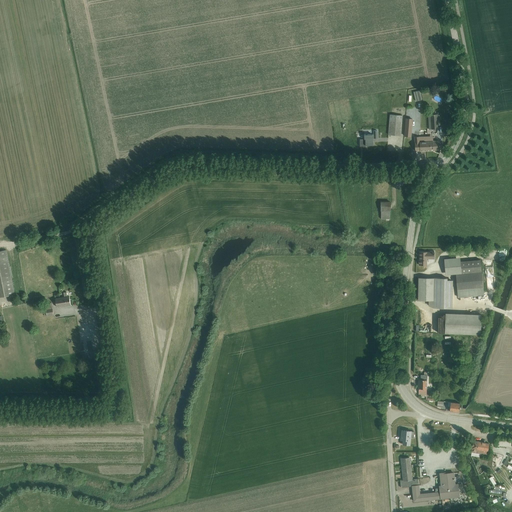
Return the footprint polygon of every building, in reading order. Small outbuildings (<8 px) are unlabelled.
[(419,90),(414,92),(416,101),(422,100),(419,90)] [(428,115),(429,129),(437,129),(436,114),(428,115)] [(388,135),(400,136),(402,116),(390,115),(388,135)] [(364,139),(360,139),(360,147),(366,146),(373,145),(373,137),(374,137),(374,138),(377,138),(377,131),(374,131),(374,135),(364,135),(364,139)] [(419,137),(414,137),(415,151),(426,151),(426,141),(419,142),(419,137)] [(438,141),(426,141),(426,151),(438,150),(438,141)] [(381,219),(390,219),(390,203),(381,202),(381,219)] [(0,251),(0,297),(15,295),(7,250),(0,251)] [(419,260),(419,265),(427,265),(427,259),(435,259),(435,252),(420,252),(419,260)] [(460,257),(444,259),(445,275),(456,274),(458,297),(484,295),(481,259),(461,261),(460,257)] [(434,300),(434,278),(419,278),(418,300),(428,300),(434,300)] [(434,300),(428,300),(428,306),(434,308),(452,308),(453,280),(447,280),(447,278),(434,278),(434,300)] [(65,298),(55,299),(57,307),(71,305),(69,297),(68,297),(67,292),(64,293),(65,298)] [(42,304),(44,316),(54,315),(52,303),(42,304)] [(445,313),(445,333),(481,334),(481,314),(445,313)] [(66,317),(70,344),(80,343),(76,316),(66,317)] [(419,380),(419,395),(427,395),(427,380),(419,380)] [(450,402),(450,406),(449,411),(459,412),(460,403),(450,402)] [(402,431),(401,440),(404,440),(403,444),(410,445),(411,437),(414,437),(414,432),(402,431)] [(473,440),(470,456),(480,458),(481,454),(483,454),(482,456),(489,457),(490,452),(488,451),(489,443),(485,443),(485,441),(485,440),(484,440),(483,440),(483,442),(473,440)] [(402,466),(411,465),(410,458),(401,459),(402,466)] [(411,465),(402,466),(403,473),(412,472),(411,465)] [(412,486),(413,502),(429,500),(429,501),(432,501),(432,500),(460,497),(458,483),(456,483),(454,472),(445,473),(445,472),(439,473),(440,485),(439,485),(439,488),(435,488),(436,492),(420,493),(419,485),(412,486)] [(413,479),(404,480),(400,481),(401,487),(412,486),(419,485),(418,479),(413,479)]
